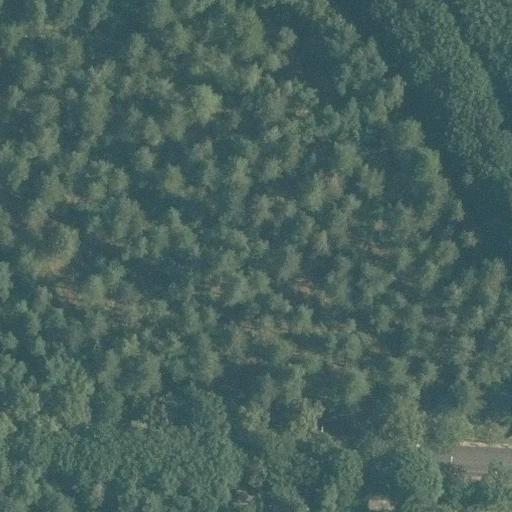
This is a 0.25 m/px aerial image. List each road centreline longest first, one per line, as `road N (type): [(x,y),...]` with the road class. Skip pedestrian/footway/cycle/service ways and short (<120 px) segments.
road 1 (secondary): [(511,464),(0,432)]
road 2 (track): [(341,23),(0,35)]
road 3 (track): [(341,23),(511,287)]
road 4 (track): [(475,460),(476,232)]
